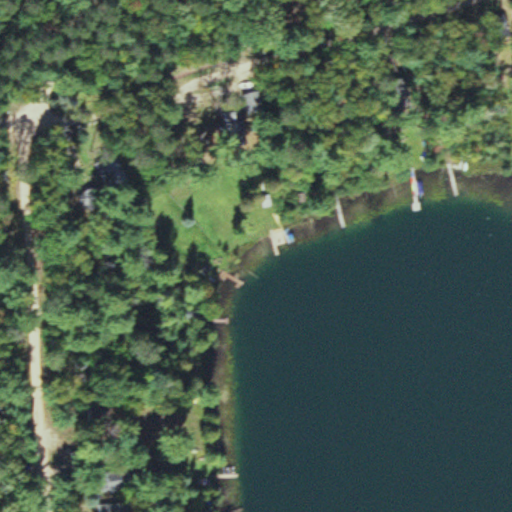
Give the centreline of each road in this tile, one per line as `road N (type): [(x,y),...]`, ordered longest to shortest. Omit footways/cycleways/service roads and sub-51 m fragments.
road 1 (residential): [(26,108),(435,0)]
road 2 (residential): [(56,511),(26,108)]
